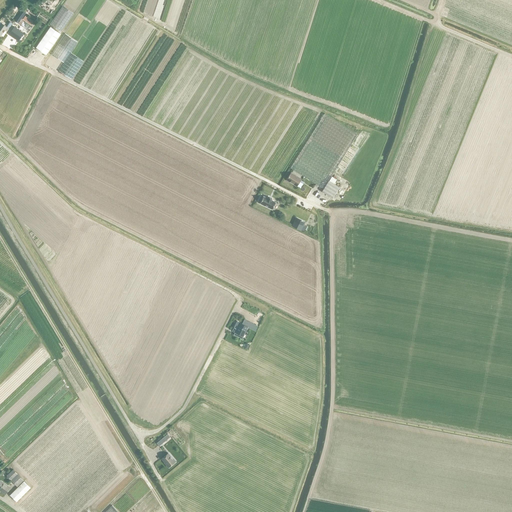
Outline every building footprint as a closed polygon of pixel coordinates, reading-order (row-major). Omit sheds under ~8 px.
[(14,21),(18,24),(29,31),(32,26),(22,19),(26,13),(21,10),(14,21)] [(34,22),(25,15),(23,19),(32,25),(34,22)] [(7,32),(9,28),(10,25),(8,24),(7,26),(2,23),(0,24),(0,34),(1,36),(5,30),(7,32)] [(19,41),(24,33),(14,26),(9,34),(19,41)] [(46,54),(61,34),(50,26),(36,47),(46,54)] [(84,61),(95,42),(82,35),(71,53),(84,61)] [(290,168),(323,189),(329,180),(358,134),(324,113),(290,168)] [(9,151),(1,159),(17,175),(25,167),(9,151)] [(291,173),(286,179),(297,186),(301,179),(291,173)] [(340,187),(334,183),(337,179),(332,176),(329,180),(323,189),(322,191),(333,198),(340,187)] [(272,198),(271,198),(269,197),(268,198),(263,196),(260,203),(272,209),(276,202),(271,200),(272,198)] [(305,221),(296,217),(292,226),(301,230),(301,229),(304,230),(306,226),(303,225),(305,221)] [(242,338),(243,336),(248,327),(240,323),(234,334),(242,338)] [(166,453),(192,431),(186,424),(160,446),(166,453)] [(163,441),(175,431),(172,428),(161,438),(163,441)] [(162,458),(169,467),(175,462),(168,453),(162,458)] [(24,480),(13,469),(7,475),(17,486),(24,480)] [(0,490),(5,494),(10,487),(0,480),(0,490)] [(188,480),(171,492),(179,504),(196,492),(188,480)] [(16,501),(31,487),(24,481),(10,495),(16,501)]
